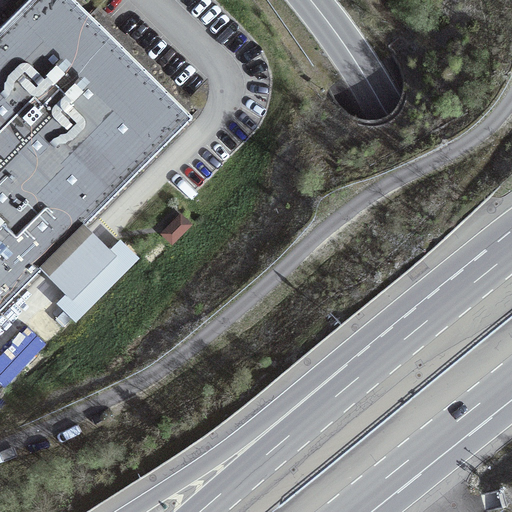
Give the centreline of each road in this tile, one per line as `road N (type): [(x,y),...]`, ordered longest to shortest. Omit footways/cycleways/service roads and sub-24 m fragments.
road 1 (track): [(0,447),(144,378),(359,202),(470,142),(511,98)]
road 2 (motorway): [(455,511),(461,344),(435,219),(389,114),(310,0)]
road 3 (motorway): [(511,247),(421,290),(282,407),(129,511)]
road 4 (motorway): [(511,249),(199,511)]
road 5 (motorway): [(357,499),(511,377)]
